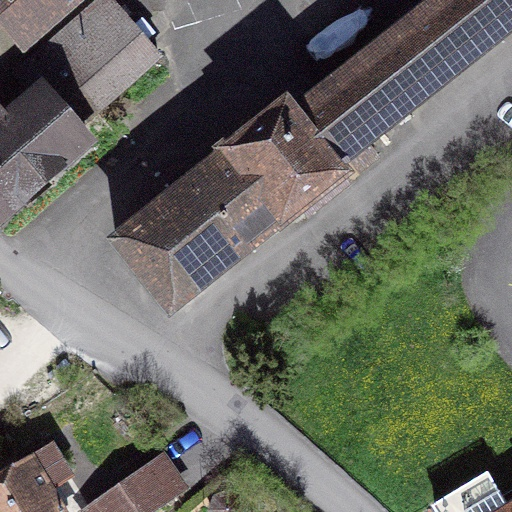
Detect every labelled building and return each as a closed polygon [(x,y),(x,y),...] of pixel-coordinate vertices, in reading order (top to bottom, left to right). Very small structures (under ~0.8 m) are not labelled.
[(4,0),(0,4),(0,7),(30,42),(79,0),(4,0)] [(511,24),(511,0),(441,0),(293,118),(282,105),(265,119),(262,115),(235,136),(239,141),(189,181),(191,183),(113,245),(166,312),(337,179),(341,184),(372,159),(361,145),(511,24)] [(155,59),(115,12),(55,65),(93,112),(155,59)] [(0,217),(83,144),(71,131),(93,112),(55,65),(44,53),(44,54),(14,80),(31,99),(4,123),(0,119),(0,217)] [(0,511),(54,511),(42,492),(64,479),(47,451),(0,479),(0,511)] [(155,511),(179,495),(158,465),(108,499),(104,494),(85,509),(86,511),(155,511)] [(511,511),(511,502),(491,468),(438,501),(444,511),(511,511)] [(219,498),(214,501),(210,505),(208,511),(240,511),(241,509),(238,504),(231,498),(224,497),(219,498)]
